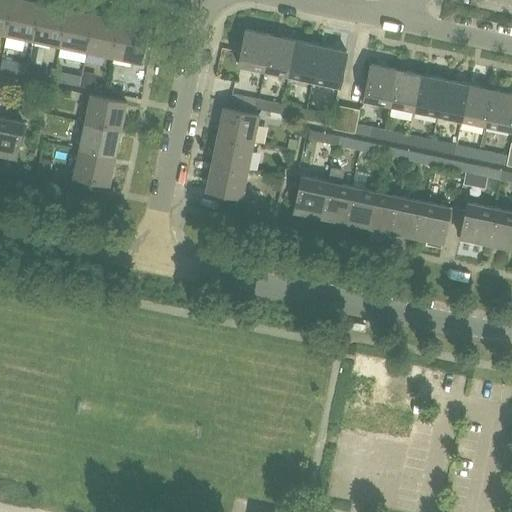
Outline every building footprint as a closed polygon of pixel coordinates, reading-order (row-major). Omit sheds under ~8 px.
[(0,0),(0,31),(8,33),(14,0),(0,0)] [(34,39),(42,3),(28,0),(14,0),(8,33),(34,39)] [(61,44),(69,8),(42,3),(34,39),(61,44)] [(88,50),(95,14),(69,8),(61,44),(88,50)] [(114,56),(122,20),(95,14),(88,50),(114,56)] [(122,20),(114,56),(134,60),(129,83),(142,86),(147,62),(141,61),(148,25),(122,20)] [(265,70),(272,35),(246,29),(238,64),(265,70)] [(289,75),(296,40),(272,35),(265,70),(289,75)] [(312,80),(320,45),(296,40),(289,75),(312,80)] [(320,45),(312,80),(339,86),(346,50),(320,45)] [(2,59),(0,69),(17,73),(19,63),(2,59)] [(42,63),(29,61),(29,64),(28,68),(27,75),(33,76),(40,77),(42,63)] [(390,104),(397,69),(371,63),(363,99),(390,104)] [(414,109),(421,74),(397,69),(390,104),(414,109)] [(78,73),(71,71),(68,82),(75,84),(80,85),(83,74),(78,73)] [(96,74),(83,72),(80,85),(93,88),(96,74)] [(438,114),(445,79),(421,74),(414,109),(438,114)] [(5,77),(3,86),(29,91),(31,82),(5,77)] [(462,119),(469,84),(445,79),(438,114),(462,119)] [(485,124),(493,89),(469,84),(462,119),(485,124)] [(511,92),(493,89),(485,124),(511,130),(511,129),(511,92)] [(85,122),(121,129),(126,102),(91,94),(85,122)] [(257,108),(259,99),(232,94),(230,103),(257,108)] [(281,113),(283,104),(259,99),(257,108),(281,113)] [(304,118),(306,109),(283,104),(281,113),(304,118)] [(343,130),(348,107),(337,105),(335,115),(306,109),(304,118),(333,124),(332,128),(343,130)] [(218,134),(253,142),(259,115),(223,107),(218,134)] [(383,138),(385,129),(357,124),(360,110),(348,107),(343,130),(383,138)] [(0,116),(0,153),(16,157),(23,121),(0,116)] [(115,156),(121,129),(85,122),(79,149),(115,156)] [(407,143),(409,135),(385,129),(383,138),(407,143)] [(336,144),(338,135),(310,130),(309,139),(336,144)] [(248,168),(253,142),(218,134),(212,161),(248,168)] [(360,149),(362,140),(338,135),(336,144),(360,149)] [(431,148),(432,140),(409,135),(407,143),(431,148)] [(383,154),(385,145),(362,140),(360,149),(383,154)] [(454,154),(456,145),(432,140),(431,148),(454,154)] [(511,165),(511,141),(511,142),(509,156),(480,150),(478,158),(511,165)] [(407,159),(409,150),(385,145),(383,154),(407,159)] [(478,158),(480,150),(456,145),(454,154),(478,158)] [(110,183),(115,156),(79,149),(74,175),(110,183)] [(431,164),(433,155),(409,150),(407,159),(431,164)] [(433,155),(431,164),(457,170),(459,160),(433,155)] [(38,167),(37,173),(50,176),(51,171),(53,160),(46,158),(40,157),(38,167)] [(242,196),(248,168),(212,161),(206,188),(242,196)] [(500,179),(502,170),(476,164),(473,174),(500,179)] [(352,186),(341,183),(344,169),(331,166),(328,181),(321,216),(344,221),(352,186)] [(511,181),(511,172),(502,170),(500,179),(511,181)] [(321,216),(328,181),(301,175),(294,211),(321,216)] [(368,226),(376,191),(352,186),(344,221),(368,226)] [(392,231),(400,196),(376,191),(368,226),(392,231)] [(416,236),(424,201),(400,196),(392,231),(416,236)] [(441,247),(442,242),(450,206),(424,201),(416,236),(427,239),(426,244),(441,247)] [(487,243),(494,207),(468,201),(460,237),(487,243)] [(511,248),(511,240),(511,210),(494,207),(487,243),(511,248)] [(350,322),(349,327),(365,331),(366,326),(350,322)] [(351,376),(346,399),(368,403),(373,380),(351,376)] [(410,418),(393,415),(391,426),(408,430),(410,418)]
